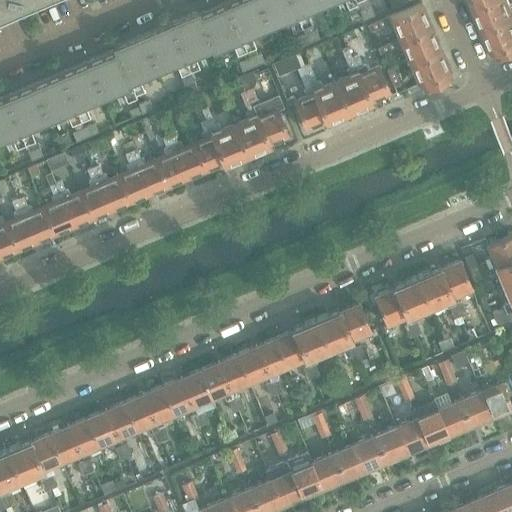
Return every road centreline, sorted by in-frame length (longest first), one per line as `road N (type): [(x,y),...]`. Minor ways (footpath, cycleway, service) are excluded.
road 1 (residential): [(0,413),(511,197)]
road 2 (residential): [(484,89),(0,292)]
road 3 (residential): [(0,63),(148,0)]
road 4 (residential): [(511,451),(370,511)]
